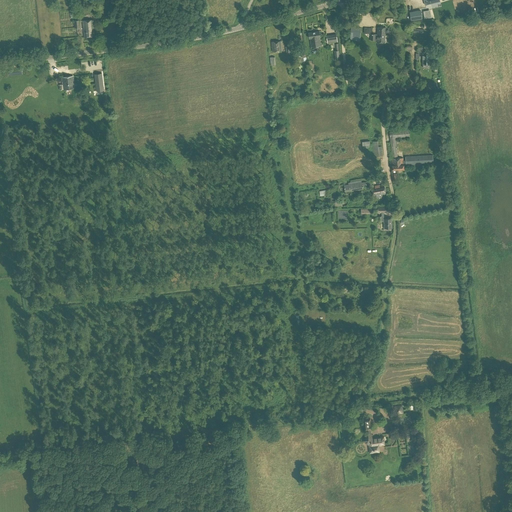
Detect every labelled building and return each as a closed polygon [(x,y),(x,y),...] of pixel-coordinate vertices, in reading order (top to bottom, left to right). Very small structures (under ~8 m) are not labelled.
[(423,11),(409,13),(410,21),(424,19),(423,11)] [(82,21),(84,37),(95,36),(93,20),(82,21)] [(361,28),(351,27),(350,41),(360,41),(361,28)] [(370,34),(370,40),(377,40),(377,42),(385,43),(386,27),(377,27),(377,34),(371,34),(370,34)] [(308,33),(309,38),(310,38),(311,47),(320,46),(319,37),(320,37),(319,31),(308,33)] [(271,42),(272,52),(281,51),(281,41),(271,42)] [(428,49),(416,49),(416,58),(420,58),(420,66),(428,65),(428,61),(425,61),(425,54),(428,54),(428,49)] [(101,74),(94,75),(96,91),(103,91),(101,74)] [(71,77),(57,79),(59,89),(72,88),(71,77)] [(414,138),(431,135),(430,127),(413,130),(414,138)] [(410,136),(410,130),(392,130),(392,133),(389,133),(389,137),(392,137),(392,155),(398,154),(398,137),(410,136)] [(405,161),(403,161),(404,165),(406,165),(406,166),(433,164),(433,155),(405,157),(405,161)] [(344,185),(345,192),(352,191),(352,190),(363,188),(362,182),(344,185)] [(371,187),(373,196),(376,196),(376,197),(382,196),(381,195),(385,194),(384,185),(371,187)] [(383,216),(382,216),(382,221),(382,222),(384,222),(384,228),(392,228),(391,218),(384,219),(384,216),(383,216)] [(364,441),(370,446),(369,446),(370,453),(376,452),(375,446),(384,445),(383,437),(375,438),(374,439),(370,436),(371,435),(371,429),(370,419),(364,420),(365,430),(368,430),(368,435),(364,441)]
